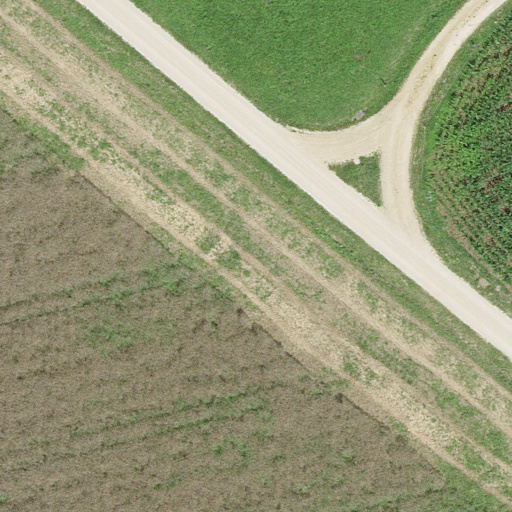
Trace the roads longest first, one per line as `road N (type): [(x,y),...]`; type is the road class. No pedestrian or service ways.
road 1 (track): [(94,0),(511,346)]
road 2 (track): [(404,257),(392,121),(437,54),(488,0)]
